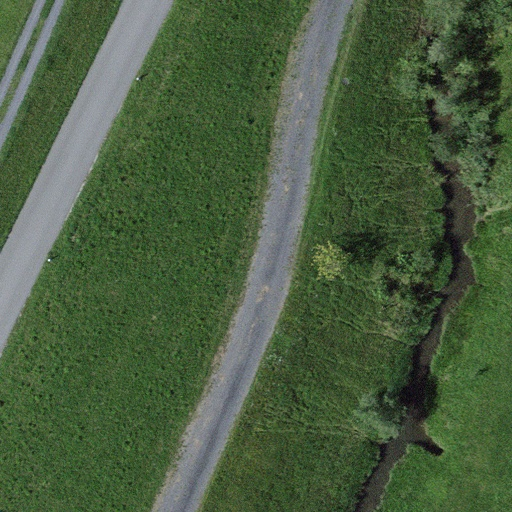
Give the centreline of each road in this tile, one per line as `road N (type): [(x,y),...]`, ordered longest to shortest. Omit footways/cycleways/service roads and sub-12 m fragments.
road 1 (track): [(165,511),(269,269),(327,0)]
road 2 (residential): [(149,0),(0,318)]
road 3 (track): [(55,0),(0,132)]
